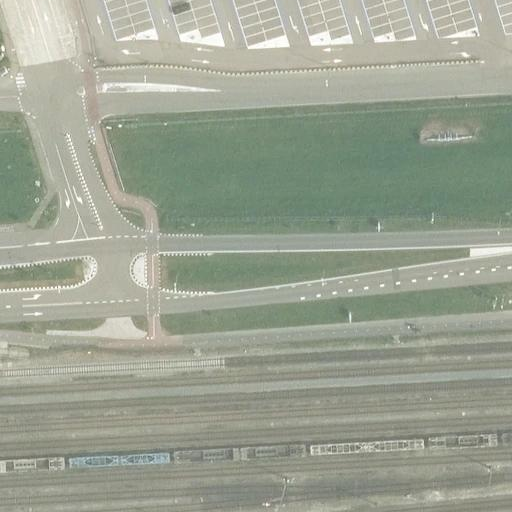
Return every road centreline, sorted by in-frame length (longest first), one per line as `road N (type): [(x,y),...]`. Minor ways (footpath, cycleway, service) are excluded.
road 1 (unclassified): [(107,248),(52,95),(89,89),(226,100),(511,84)]
road 2 (secondary): [(511,237),(107,248)]
road 3 (secondary): [(113,305),(232,301),(511,266)]
